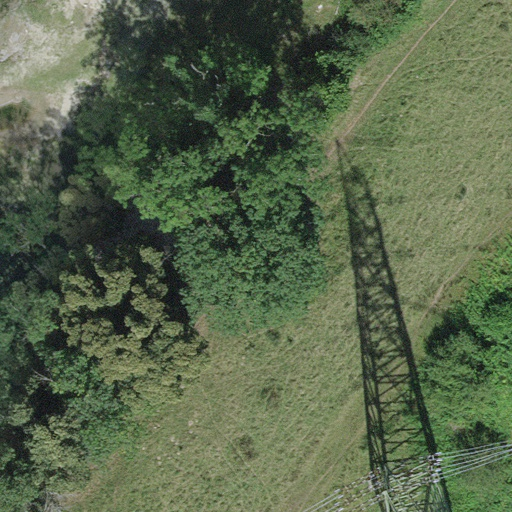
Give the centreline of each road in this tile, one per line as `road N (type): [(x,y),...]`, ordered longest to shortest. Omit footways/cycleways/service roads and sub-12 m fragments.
road 1 (track): [(455,0),(315,165),(55,511)]
road 2 (track): [(290,511),(332,448),(511,233)]
